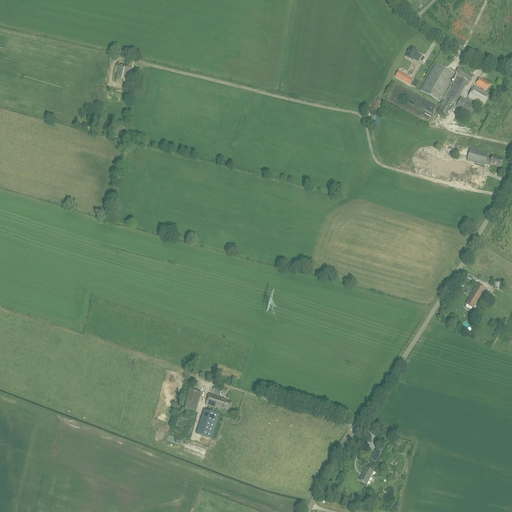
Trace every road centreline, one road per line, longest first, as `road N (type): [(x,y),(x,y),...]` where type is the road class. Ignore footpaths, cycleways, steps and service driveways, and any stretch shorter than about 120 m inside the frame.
road 1 (unclassified): [(307,511),(511,177)]
road 2 (tertiary): [(398,0),(452,44),(511,67)]
